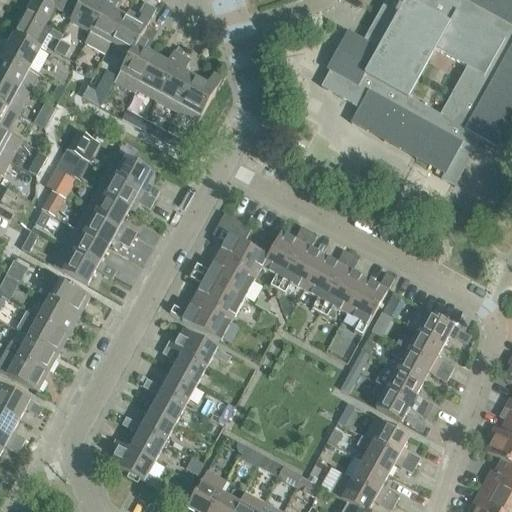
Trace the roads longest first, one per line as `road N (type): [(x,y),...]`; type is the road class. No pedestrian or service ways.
road 1 (residential): [(438,511),(491,347),(491,319),(220,173)]
road 2 (residential): [(74,462),(67,442),(220,173)]
road 3 (residential): [(220,173),(251,103),(233,29)]
